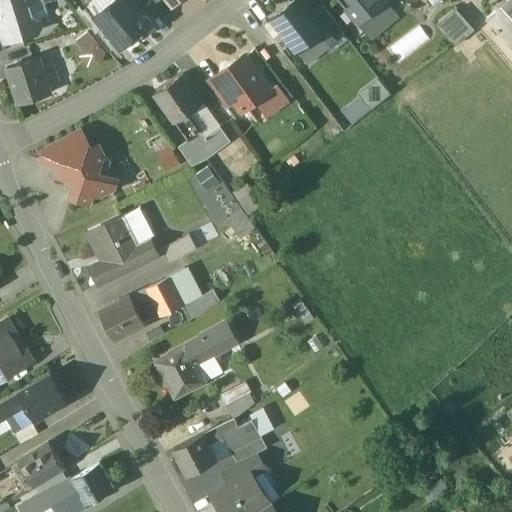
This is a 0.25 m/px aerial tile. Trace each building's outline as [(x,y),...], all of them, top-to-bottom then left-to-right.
[(0,0),(0,27),(4,42),(37,32),(40,26),(38,19),(33,17),(29,5),(45,0),(0,0)] [(140,10),(131,0),(114,0),(95,16),(104,27),(119,45),(120,47),(142,29),(145,29),(149,26),(150,20),(146,15),(144,15),(140,10)] [(151,2),(149,0),(131,0),(140,10),(151,2)] [(299,0),(298,0),(272,21),(296,53),(319,35),(324,31),(311,14),(299,0)] [(338,0),(358,24),(382,3),(380,0),(338,0)] [(511,0),(510,0),(486,22),(511,51),(511,0)] [(382,3),(358,24),(370,39),(395,18),(382,3)] [(342,34),(321,7),(311,14),(324,31),(319,35),(327,45),(342,34)] [(474,32),(456,12),(437,28),(455,48),(474,32)] [(104,27),(95,34),(110,53),(119,45),(104,27)] [(89,29),(71,41),(89,67),(107,55),(89,29)] [(39,58),(6,68),(18,104),(50,94),(47,85),(42,69),(39,58)] [(267,93),(242,58),(217,76),(219,80),(236,103),(242,111),(267,93)] [(51,66),(42,69),(47,85),(57,82),(51,66)] [(182,76),(154,96),(174,124),(175,124),(187,115),(202,104),(182,76)] [(236,103),(219,80),(209,87),(225,110),(236,103)] [(358,95),(369,108),(386,94),(374,80),(358,95)] [(202,104),(187,115),(200,133),(205,139),(220,129),(202,104)] [(187,115),(175,124),(187,142),(188,142),(200,133),(187,115)] [(200,133),(188,142),(187,142),(177,149),(191,168),(206,161),(230,143),(220,129),(205,139),(200,133)] [(79,132),(46,149),(42,162),(61,168),(90,153),(90,152),(79,132)] [(90,153),(61,168),(58,178),(75,183),(69,200),(87,206),(91,194),(99,197),(113,190),(106,177),(98,175),(103,159),(97,148),(90,152),(90,153)] [(111,162),(103,159),(98,175),(106,177),(111,162)] [(190,173),(212,225),(238,214),(216,162),(190,173)] [(261,206),(246,184),(233,193),(248,215),(261,206)] [(141,209),(124,218),(139,246),(148,241),(155,237),(141,209)] [(124,218),(88,236),(102,264),(90,271),(99,289),(157,259),(148,241),(139,246),(124,218)] [(162,251),(169,265),(196,251),(189,237),(162,251)] [(183,271),(167,280),(182,308),(198,299),(183,271)] [(167,280),(146,291),(153,305),(160,319),(181,309),(182,308),(167,280)] [(146,291),(128,300),(134,310),(147,303),(149,308),(153,305),(146,291)] [(182,308),(181,309),(188,323),(219,303),(213,291),(198,299),(182,308)] [(128,300),(99,315),(114,343),(143,328),(134,310),(128,300)] [(0,383),(31,364),(5,323),(0,326),(0,383)] [(204,341),(194,346),(202,362),(203,364),(213,359),(204,341)] [(194,346),(155,366),(174,402),(205,386),(195,365),(202,362),(194,346)] [(65,407),(49,378),(19,394),(20,396),(0,406),(0,411),(6,422),(27,410),(35,424),(65,407)] [(244,384),(220,397),(225,408),(249,396),(250,395),(244,384)] [(249,396),(225,408),(232,421),(233,420),(253,405),(249,396)] [(27,410),(6,422),(14,436),(35,424),(27,410)] [(503,410),(486,423),(504,448),(511,441),(511,422),(507,415),(503,410)] [(232,421),(201,437),(207,448),(222,440),(223,443),(239,433),(237,429),(233,420),(232,421)] [(250,422),(237,429),(239,433),(223,443),(229,456),(260,440),(259,439),(250,422)] [(31,428),(14,437),(21,448),(37,439),(31,428)] [(270,433),(259,439),(260,440),(229,456),(235,466),(256,456),(276,445),(270,433)] [(201,437),(171,453),(185,480),(215,464),(207,448),(201,437)] [(48,446),(12,468),(19,480),(17,481),(25,494),(63,471),(48,446)] [(235,466),(219,474),(229,489),(249,476),(253,481),(266,473),(256,456),(235,466)] [(98,467),(70,482),(70,483),(77,495),(84,509),(112,493),(98,467)] [(249,476),(229,489),(213,499),(222,511),(221,511),(260,511),(269,506),(253,481),(249,476)] [(70,483),(48,495),(55,508),(62,504),(77,495),(70,483)] [(55,508),(48,495),(19,511),(66,511),(62,504),(55,508)] [(77,495),(62,504),(66,511),(78,511),(84,509),(77,495)]
